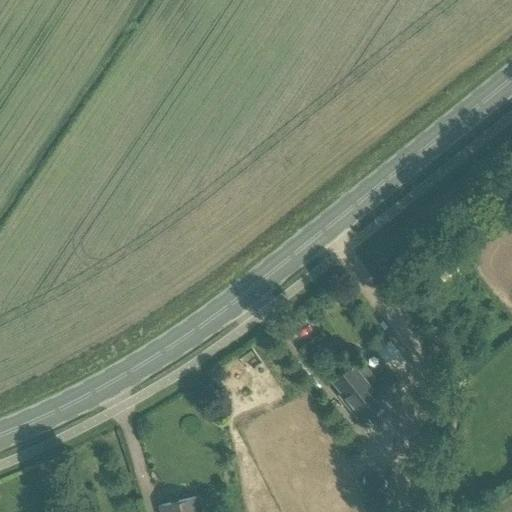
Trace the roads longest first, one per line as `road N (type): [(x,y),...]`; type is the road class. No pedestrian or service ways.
road 1 (primary): [(0,433),(178,341),(511,79)]
road 2 (track): [(395,511),(419,377),(413,354),(340,252)]
